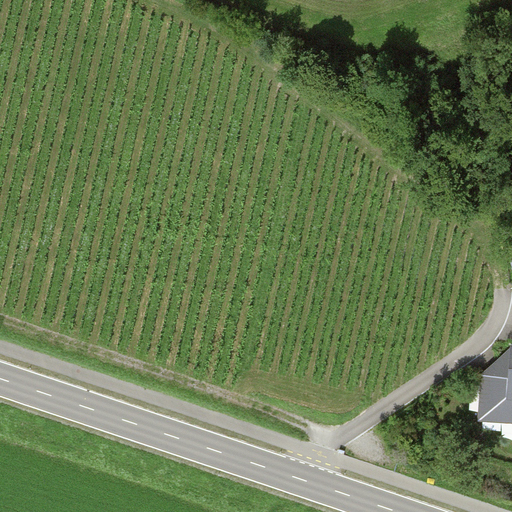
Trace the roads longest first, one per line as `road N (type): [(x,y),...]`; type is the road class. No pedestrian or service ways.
road 1 (track): [(159,0),(274,66),(478,237),(497,263),(500,314),(485,342),(290,479)]
road 2 (primary): [(0,381),(389,511)]
